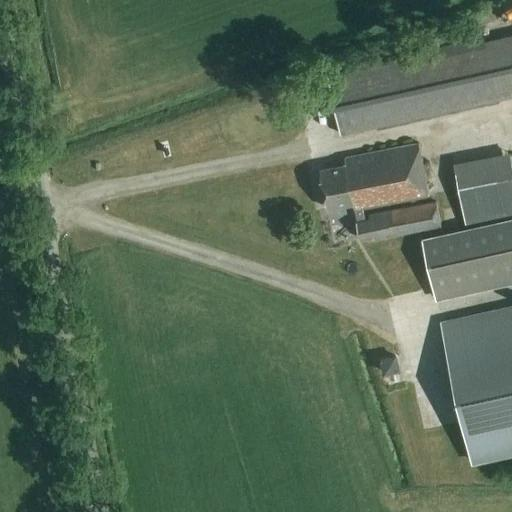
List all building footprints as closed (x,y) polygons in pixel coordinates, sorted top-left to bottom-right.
[(511,95),(511,35),(329,76),(341,134),(511,95)] [(321,169),(328,208),(353,204),(360,239),(373,236),(373,240),(440,227),(434,202),(367,215),(368,219),(365,219),(363,209),(428,196),(418,144),(344,158),(345,164),(321,169)] [(511,165),(509,152),(453,164),(465,222),(511,212),(511,165)] [(511,219),(422,238),(436,297),(511,280),(511,219)] [(472,461),(511,452),(511,308),(441,324),(472,461)]
